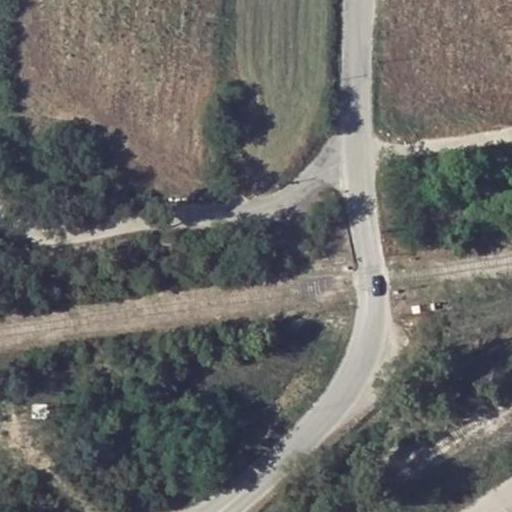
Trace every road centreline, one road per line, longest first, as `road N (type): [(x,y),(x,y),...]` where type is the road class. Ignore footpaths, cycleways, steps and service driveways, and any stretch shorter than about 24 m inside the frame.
road 1 (tertiary): [(355,158),(375,281),(371,338),(330,416),(253,487)]
road 2 (residential): [(355,158),(257,210),(60,233),(0,216)]
road 3 (residential): [(355,158),(511,132)]
road 4 (tertiary): [(358,0),(355,158)]
